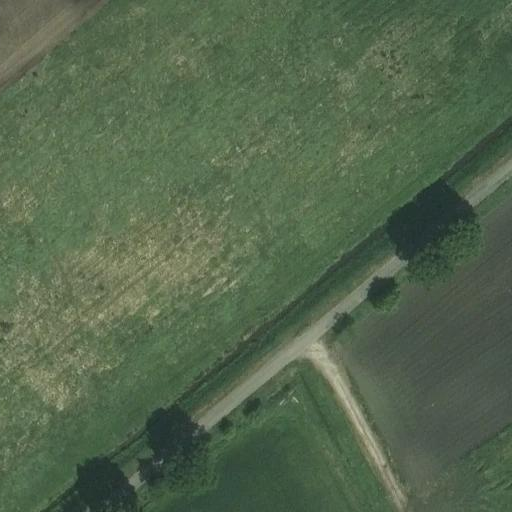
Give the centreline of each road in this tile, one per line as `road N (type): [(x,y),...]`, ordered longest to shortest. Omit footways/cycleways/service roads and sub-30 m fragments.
road 1 (track): [(511,170),(100,511)]
road 2 (track): [(312,337),(398,511)]
